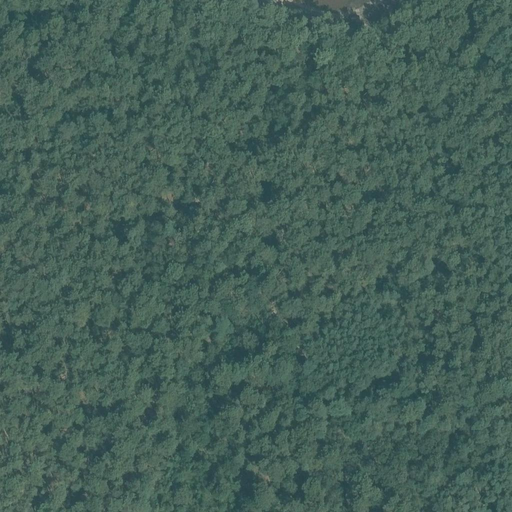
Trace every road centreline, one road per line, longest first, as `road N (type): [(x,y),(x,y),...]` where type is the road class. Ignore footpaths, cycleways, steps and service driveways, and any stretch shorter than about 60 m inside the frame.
road 1 (track): [(185,188),(363,52)]
road 2 (track): [(185,188),(0,308)]
